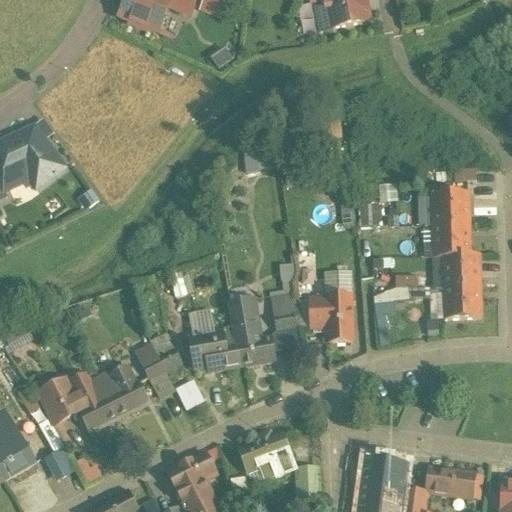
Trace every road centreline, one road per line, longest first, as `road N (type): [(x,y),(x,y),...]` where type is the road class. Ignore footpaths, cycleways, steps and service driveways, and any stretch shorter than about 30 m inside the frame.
road 1 (residential): [(333,391),(79,511)]
road 2 (residential): [(511,352),(463,350),(333,391)]
road 3 (residential): [(340,446),(511,461)]
road 4 (residential): [(101,0),(64,67),(0,113)]
